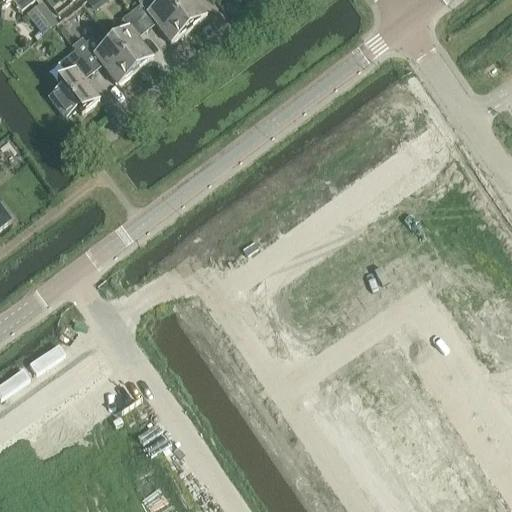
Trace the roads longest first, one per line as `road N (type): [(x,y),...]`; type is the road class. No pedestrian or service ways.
road 1 (residential): [(364,511),(222,297),(429,146)]
road 2 (tertiary): [(74,281),(401,34)]
road 3 (residential): [(100,147),(280,0)]
road 4 (residential): [(233,511),(105,327)]
road 5 (residential): [(0,402),(105,327)]
